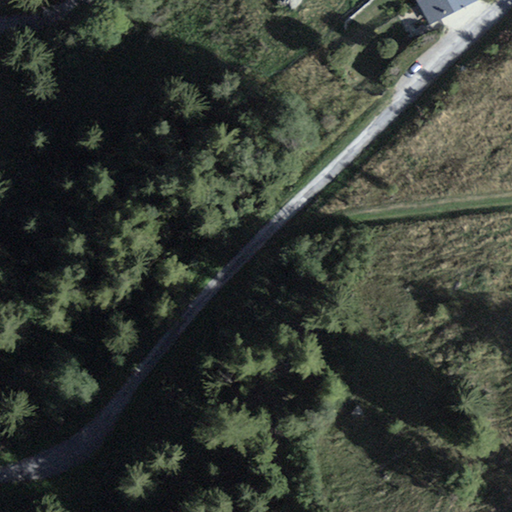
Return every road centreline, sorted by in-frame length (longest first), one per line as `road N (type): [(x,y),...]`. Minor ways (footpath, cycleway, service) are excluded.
road 1 (unclassified): [(506,0),(237,258),(87,439),(46,463),(0,472)]
road 2 (track): [(511,194),(361,213),(261,247),(252,243)]
